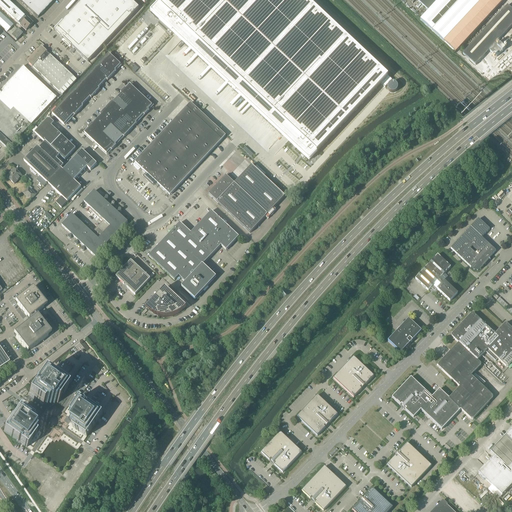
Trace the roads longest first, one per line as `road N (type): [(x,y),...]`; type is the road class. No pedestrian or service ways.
road 1 (primary): [(511,92),(377,210),(276,316),(130,511)]
road 2 (primary): [(153,511),(326,284),(511,107)]
road 3 (unclassified): [(248,511),(99,321)]
road 4 (unclassified): [(187,91),(110,173),(113,191),(146,223)]
road 5 (unclassified): [(414,511),(511,408)]
road 6 (unclassified): [(415,356),(511,253)]
road 7 (unclassified): [(146,223),(163,220),(240,137)]
road 8 (unclassified): [(78,294),(0,194)]
road 9 (unclassified): [(0,386),(35,372),(99,321)]
